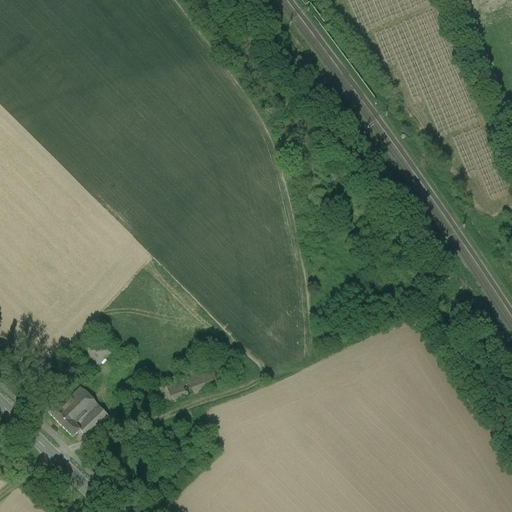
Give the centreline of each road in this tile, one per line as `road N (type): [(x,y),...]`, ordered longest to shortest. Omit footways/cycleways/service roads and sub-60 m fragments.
road 1 (track): [(0,488),(124,425),(158,421),(270,375)]
road 2 (track): [(448,0),(511,155)]
road 3 (primary): [(109,511),(0,403)]
